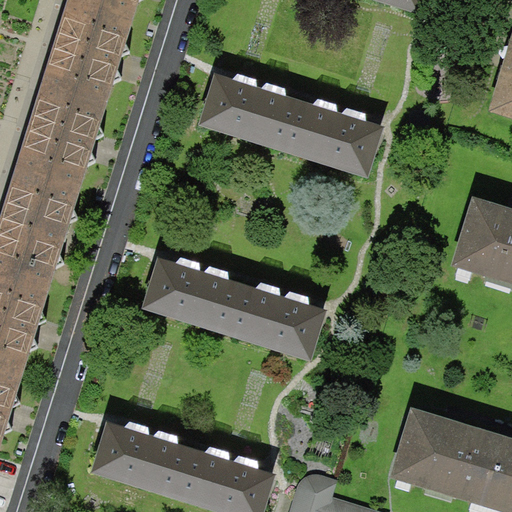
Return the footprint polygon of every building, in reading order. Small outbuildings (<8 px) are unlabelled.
[(69,0),(0,221),(0,440),(9,413),(34,332),(63,240),(93,148),(119,64),(139,0),(69,0)] [(376,0),(416,12),(419,0),(376,0)] [(511,44),(490,112),(511,119),(511,44)] [(258,93),(216,80),(202,126),(365,176),(380,130),(337,117),(258,93)] [(511,214),(475,203),(456,263),(511,281),(511,214)] [(202,276),(160,263),(146,308),(309,359),(323,313),(282,300),(202,276)] [(511,445),(461,429),(414,415),(395,475),(511,510),(511,445)] [(148,438),(109,426),(95,471),(225,511),(259,511),(271,477),(228,463),(148,438)] [(299,490),(291,511),(373,511),(331,499),(337,482),(319,476),(313,478),(308,480),(303,483),(299,490)]
